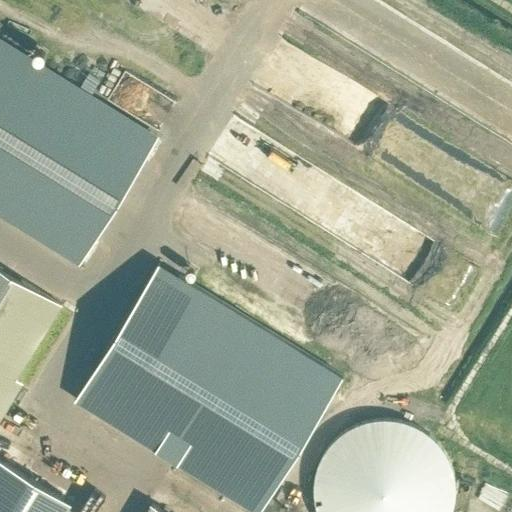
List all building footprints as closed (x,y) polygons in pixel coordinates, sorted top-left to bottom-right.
[(0,46),(0,213),(78,259),(151,136),(0,46)] [(91,363),(69,399),(75,403),(258,511),(260,511),(342,374),(152,261),(135,288),(110,331),(109,333),(91,363)] [(0,265),(0,511),(49,511),(16,491),(2,511),(0,511),(0,417),(21,383),(15,379),(61,303),(0,265)] [(450,511),(453,504),(455,480),(447,457),(433,437),(412,424),(389,419),(364,422),(343,433),(326,451),(317,473),(315,497),(320,511),(450,511)] [(143,511),(170,511),(151,500),(143,511)]
